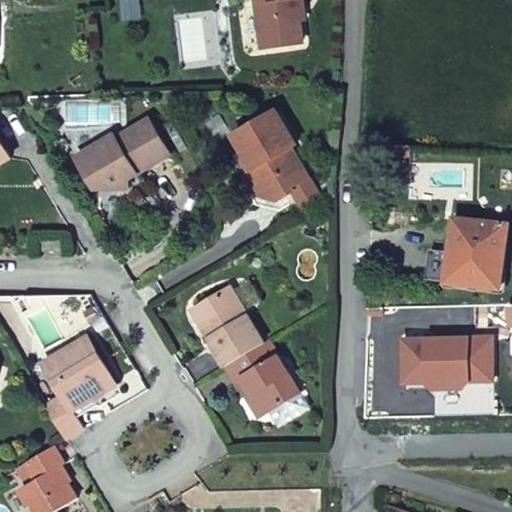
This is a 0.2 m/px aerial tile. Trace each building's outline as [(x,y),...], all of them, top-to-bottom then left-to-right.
[(259,1),(265,47),(304,41),(301,16),(299,4),(304,4),(303,0),(263,0),(264,0),(259,1)] [(257,170),(251,174),(266,198),(282,203),(297,194),(294,190),(311,181),(294,152),(299,149),(278,113),(237,138),(247,155),(257,170)] [(118,133),(79,156),(99,188),(130,190),(129,171),(136,168),(139,173),(173,153),(151,117),(120,136),(118,133)] [(0,167),(12,160),(0,141),(0,167)] [(415,144),(388,145),(388,163),(416,163),(415,144)] [(241,158),(251,174),(257,170),(247,155),(241,158)] [(511,224),(457,218),(449,282),(503,288),(511,224)] [(64,253),(64,243),(43,242),(42,253),(64,253)] [(212,339),(228,365),(265,343),(232,287),(200,306),(218,335),(212,339)] [(194,310),(212,339),(218,335),(200,306),(194,310)] [(68,439),(87,428),(77,411),(119,385),(91,338),(46,364),(65,396),(49,405),(68,439)] [(303,392),(271,340),(265,343),(228,365),(238,381),(245,377),(267,414),(303,392)] [(67,465),(56,446),(28,463),(38,481),(30,485),(22,490),(32,506),(36,504),(41,511),(57,511),(80,498),(62,468),(67,465)] [(38,481),(28,463),(20,467),(30,485),(38,481)]
